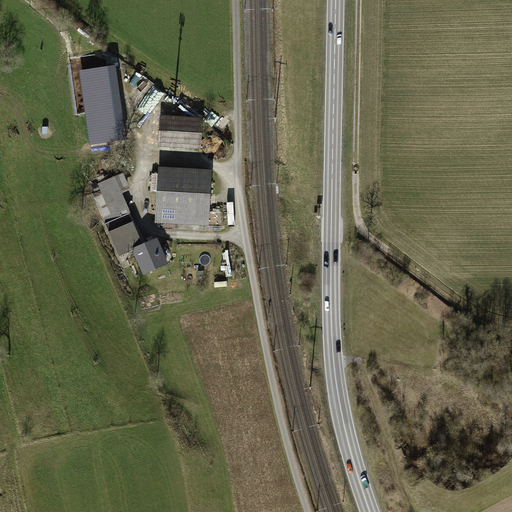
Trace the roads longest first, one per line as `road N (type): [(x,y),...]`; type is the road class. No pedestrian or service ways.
road 1 (primary): [(370,511),(347,437),(332,335),(337,0)]
road 2 (track): [(359,0),(356,206),(368,234),(473,311),(511,324)]
road 3 (track): [(415,511),(359,359),(334,359)]
